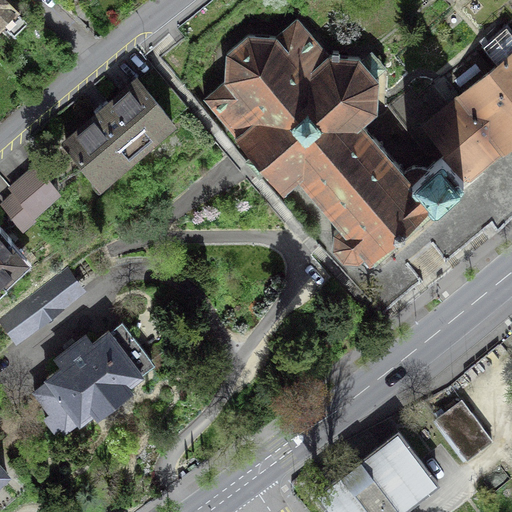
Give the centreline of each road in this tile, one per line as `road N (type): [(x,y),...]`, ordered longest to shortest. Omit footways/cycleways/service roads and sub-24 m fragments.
road 1 (primary): [(245,479),(511,272)]
road 2 (residential): [(0,144),(95,58),(175,0)]
